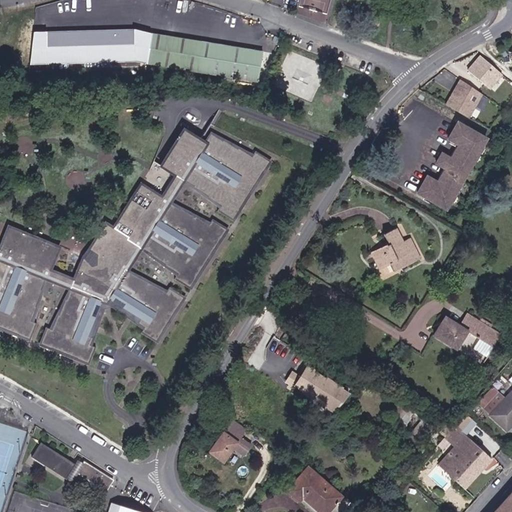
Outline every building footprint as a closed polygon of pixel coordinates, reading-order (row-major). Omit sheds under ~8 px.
[(187,0),(180,0),(178,11),(194,14),(196,1),(187,0)] [(135,29),(33,31),(30,65),(147,61),(151,33),(135,29)] [(270,52),(151,33),(147,61),(264,83),(270,52)] [(503,75),(479,54),(466,68),(490,90),(503,75)] [(484,94),(459,80),(445,105),(470,119),(484,94)] [(429,174),(423,184),(451,201),(487,139),(461,123),(452,137),(461,142),(461,143),(467,141),(470,146),(462,149),(445,177),(447,184),(442,186),(440,180),(438,179),(429,174)] [(453,156),(448,163),(438,179),(440,180),(442,186),(447,184),(445,177),(462,149),(470,146),(467,141),(461,143),(453,156)] [(444,151),(440,158),(448,163),(453,156),(444,151)] [(448,206),(451,201),(423,184),(420,190),(448,206)] [(411,236),(405,239),(398,225),(387,231),(392,242),(376,251),(383,264),(392,260),(396,268),(410,261),(410,262),(422,256),(411,236)] [(505,332),(471,312),(463,324),(449,315),(438,332),(459,345),(469,328),(482,336),(476,346),(491,355),(505,332)] [(306,365),(299,376),(291,371),(284,382),(292,387),(334,414),(348,392),(306,365)] [(266,397),(234,379),(225,394),(257,412),(266,397)] [(494,387),(480,403),(486,409),(501,392),(494,387)] [(511,427),(511,393),(493,415),(510,430),(511,427)] [(402,396),(396,407),(400,411),(407,399),(402,396)] [(428,409),(424,414),(437,424),(440,420),(428,409)] [(425,437),(437,424),(424,414),(412,427),(425,437)] [(451,417),(440,429),(445,434),(456,421),(451,417)] [(232,420),(210,452),(223,461),(234,446),(245,454),(253,444),(242,436),(247,429),(232,420)] [(458,445),(466,436),(456,427),(448,436),(446,438),(456,447),(458,445)] [(466,436),(458,445),(465,451),(447,472),(466,489),(493,459),(466,436)] [(31,456),(66,477),(76,462),(41,440),(31,456)] [(447,472),(465,451),(458,445),(456,447),(440,466),(447,472)] [(106,489),(113,478),(84,460),(77,471),(106,489)] [(289,489),(301,499),(304,495),(322,511),(323,511),(341,511),(351,501),(348,499),(349,497),(344,492),(342,494),(309,466),(289,489)] [(511,511),(511,490),(492,511),(511,511)] [(321,511),(322,511),(304,495),(301,499),(315,511),(321,511)] [(145,511),(111,502),(108,511),(145,511)]
